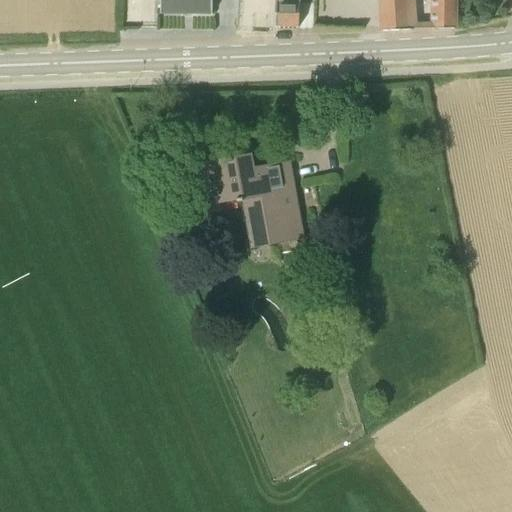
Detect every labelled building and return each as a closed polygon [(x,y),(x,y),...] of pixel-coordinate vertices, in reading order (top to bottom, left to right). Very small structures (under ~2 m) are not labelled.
[(162,0),(162,12),(213,15),(212,0),(162,0)] [(277,0),(277,1),(276,27),(299,27),(298,0),(277,0)] [(382,32),(430,30),(430,23),(415,24),(412,0),(381,0),(383,30),(382,30),(382,32)] [(433,0),(433,23),(431,24),(431,30),(454,29),(455,0),(433,0)] [(252,168),(250,154),(189,165),(197,209),(242,202),(250,249),(303,239),(289,162),(252,168)]
